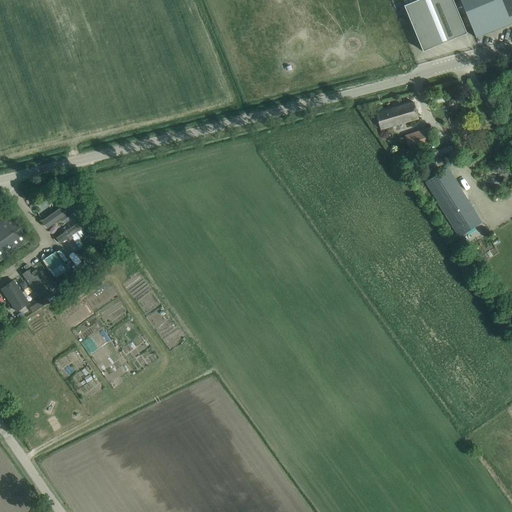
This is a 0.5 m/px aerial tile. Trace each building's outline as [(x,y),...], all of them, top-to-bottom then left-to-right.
[(453,0),(415,0),(404,5),(423,50),(467,32),(453,0)] [(511,0),(459,0),(475,37),(511,22),(511,0)] [(390,126),(390,127),(393,129),(396,128),(397,126),(396,124),(399,123),(418,118),(413,102),(370,115),(372,123),(373,123),(373,126),(379,124),(380,128),(390,126)] [(405,135),(408,145),(410,151),(433,143),(427,128),(405,135)] [(452,144),(445,146),(422,154),(427,166),(456,155),(452,144)] [(481,222),(447,167),(425,181),(459,235),(481,222)] [(42,222),(47,229),(59,221),(64,229),(75,222),(69,214),(76,209),(71,201),(42,222)] [(94,223),(88,215),(82,207),(78,210),(89,226),(94,223)] [(0,260),(29,240),(11,213),(0,220),(0,260)] [(79,227),(56,243),(64,254),(87,237),(79,227)] [(55,253),(41,262),(54,282),(68,272),(55,253)] [(28,271),(21,276),(39,301),(46,296),(41,288),(46,284),(39,274),(33,279),(28,271)] [(68,281),(72,286),(80,280),(77,275),(68,281)] [(14,279),(1,288),(17,311),(30,302),(26,296),(28,295),(25,290),(23,291),(14,279)] [(30,307),(33,312),(42,306),(50,301),(46,296),(39,301),(30,307)]
